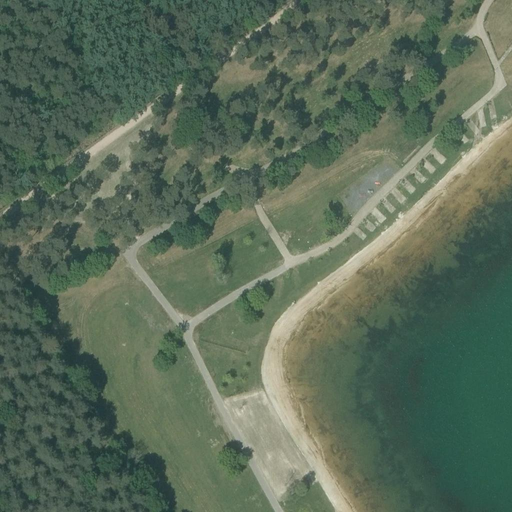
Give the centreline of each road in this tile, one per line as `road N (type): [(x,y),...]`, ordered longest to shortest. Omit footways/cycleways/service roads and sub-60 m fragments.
road 1 (track): [(0,218),(198,74)]
road 2 (track): [(246,177),(199,150),(192,135),(198,74)]
road 3 (track): [(198,74),(300,0)]
